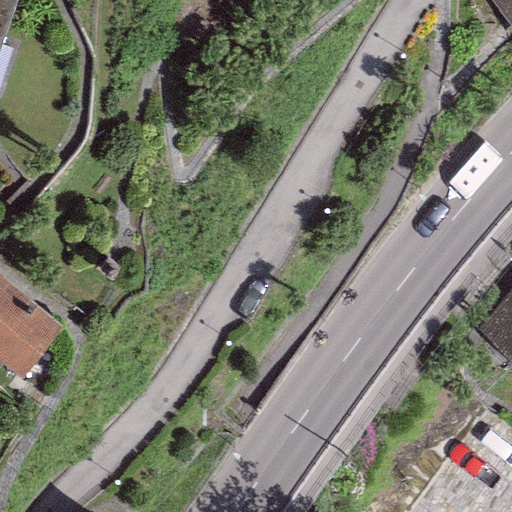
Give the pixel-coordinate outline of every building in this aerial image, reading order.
[(0,0),(0,41),(13,0),(0,0)] [(511,0),(493,0),(511,24),(511,0)] [(61,323),(0,272),(0,358),(19,374),(61,323)] [(511,297),(483,333),(511,356),(511,297)] [(475,511),(478,508),(430,470),(398,511),(475,511)]
